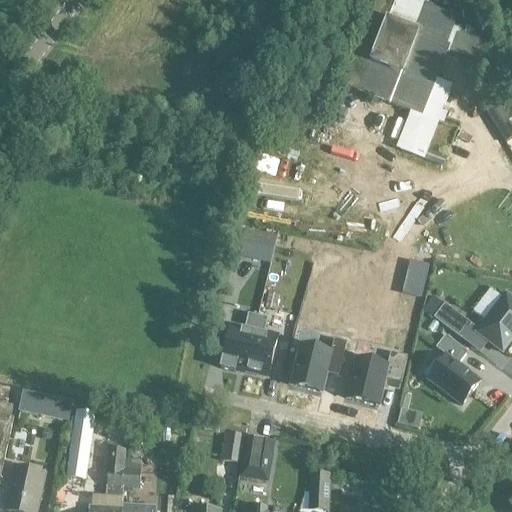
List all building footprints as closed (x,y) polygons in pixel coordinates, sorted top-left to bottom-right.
[(341,82),(418,113),(403,152),(424,160),(428,151),(452,88),(432,80),(441,56),(451,31),(490,38),(493,16),(459,0),(373,0),(372,3),(341,82)] [(283,214),(284,196),(259,195),(258,213),(283,214)] [(324,234),(330,219),(319,215),(313,230),(324,234)] [(271,263),(277,239),(247,233),(242,257),(271,263)] [(277,259),(293,263),(308,266),(312,249),(281,241),(277,259)] [(404,296),(421,300),(429,269),(412,265),(404,296)] [(280,297),(269,295),(266,310),(276,312),(280,297)] [(504,355),(503,354),(511,343),(511,301),(507,298),(508,298),(507,297),(506,298),(478,335),(477,336),(478,336),(502,355),(503,356),(504,355)] [(472,327),(445,306),(434,321),(461,341),(472,327)] [(249,317),(245,332),(231,329),(221,371),(235,374),(236,372),(245,374),(258,319),(249,317)] [(258,319),(245,374),(269,380),(279,337),(265,334),(268,321),(258,319)] [(446,338),(436,351),(447,359),(429,383),(462,409),(481,385),(459,368),(468,355),(446,338)] [(327,375),(329,367),(342,370),(348,344),(336,341),(332,354),(301,347),(292,388),(323,395),(327,375)] [(348,401),(378,408),(385,380),(401,384),(408,358),(391,354),(388,367),(358,360),(348,401)] [(76,412),(66,479),(87,482),(97,415),(76,412)] [(0,483),(14,420),(0,416),(0,483)] [(242,466),(246,440),(226,437),(223,464),(242,466)] [(275,446),(246,441),(242,466),(240,481),(269,486),(275,446)] [(125,459),(123,491),(152,492),(154,451),(137,450),(136,459),(125,459)] [(109,452),(107,499),(123,500),(123,492),(123,491),(125,453),(109,452)] [(4,511),(37,511),(45,476),(14,469),(4,511)] [(308,511),(330,511),(331,476),(309,474),(308,511)]
